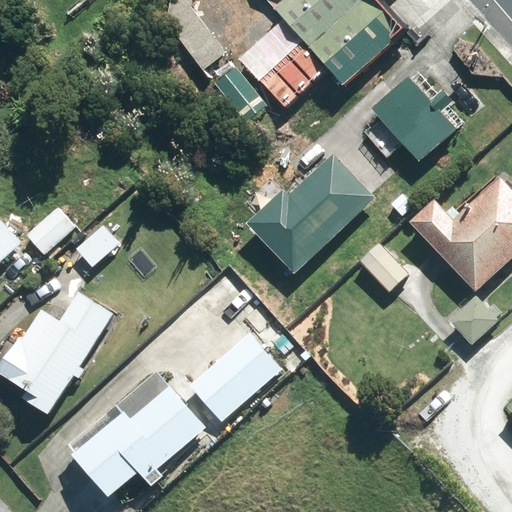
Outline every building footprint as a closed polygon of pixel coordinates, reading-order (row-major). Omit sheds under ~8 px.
[(230,53),(196,10),(196,0),(173,0),(170,26),(207,72),(230,53)] [(253,0),(269,16),(276,10),(306,42),(291,56),(304,70),(319,57),(349,89),(411,30),(386,3),(389,0),(253,0)] [(274,46),(276,54),(282,58),(289,57),(294,50),(292,43),(286,39),(279,40),(274,46)] [(238,68),(217,85),(249,125),(270,108),(238,68)] [(459,132),(444,115),(456,105),(446,93),(434,104),(412,80),(376,112),(423,165),(459,132)] [(353,110),(320,140),(338,160),(371,131),(353,110)] [(415,225),(480,294),(511,263),(511,186),(505,179),(464,218),(457,211),(451,216),(439,203),(415,225)] [(61,210),(30,238),(46,257),(78,229),(61,210)] [(0,266),(25,245),(0,217),(0,266)] [(106,228),(80,252),(96,270),(122,246),(106,228)] [(363,265),(393,295),(412,276),(382,246),(363,265)] [(31,393),(26,401),(53,417),(77,378),(82,381),(87,373),(82,370),(116,316),(81,295),(63,325),(44,313),(25,342),(23,341),(2,375),(31,393)] [(480,301),(455,323),(475,347),(502,323),(499,320),(505,315),(497,306),(490,312),(480,301)] [(255,328),(191,384),(230,429),(294,373),(255,328)] [(132,417),(122,426),(116,419),(76,453),(83,461),(119,501),(121,504),(149,479),(159,491),(170,481),(164,475),(212,432),(175,391),(174,392),(167,384),(141,407),(146,414),(137,422),(132,417)]
